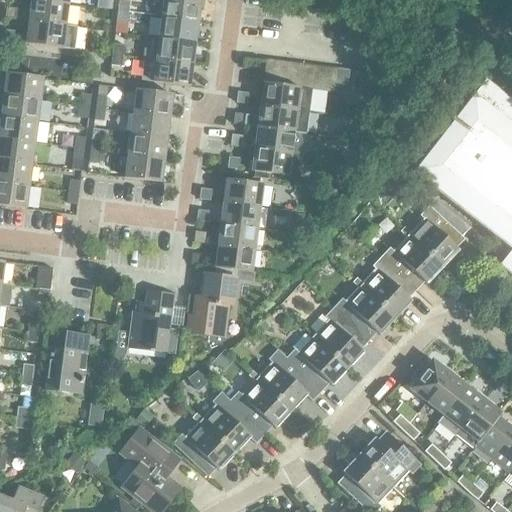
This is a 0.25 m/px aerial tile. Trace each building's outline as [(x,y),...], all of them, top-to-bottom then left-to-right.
[(30,0),(27,21),(65,26),(67,6),(30,0)] [(160,17),(197,22),(200,0),(197,0),(162,0),(161,9),(155,9),(154,16),(160,17)] [(117,1),(116,12),(127,13),(128,3),(117,1)] [(4,18),(14,19),(16,9),(6,8),(4,18)] [(127,13),(116,12),(115,22),(126,24),(127,13)] [(160,17),(157,39),(194,44),(197,22),(160,17)] [(65,26),(27,21),(24,44),(62,49),(62,48),(74,50),(77,27),(65,26)] [(2,30),(1,41),(11,42),(13,31),(2,30)] [(143,58),(143,59),(191,65),(194,44),(157,39),(155,60),(143,58)] [(112,44),(111,55),(121,56),(123,46),(112,44)] [(121,56),(111,55),(109,65),(120,67),(121,56)] [(191,65),(143,59),(140,81),(152,82),(188,87),(191,65)] [(264,60),(261,84),(273,86),(277,62),(264,60)] [(288,63),(277,62),(273,86),(286,87),(288,63)] [(301,65),(288,63),(286,87),(298,89),(301,65)] [(261,84),(258,106),(308,113),(311,90),(310,90),(312,66),(301,65),(298,89),(286,87),(273,86),(261,84)] [(310,90),(311,90),(321,92),(324,68),(312,66),(310,90)] [(324,68),(321,92),(333,93),(336,69),(324,68)] [(336,69),(333,93),(345,95),(348,71),(336,69)] [(5,74),(2,97),(39,101),(41,79),(5,74)] [(511,100),(483,78),(410,173),(510,251),(507,253),(506,253),(497,265),(511,276),(511,100)] [(96,96),(94,108),(104,110),(105,97),(108,87),(98,86),(96,96)] [(134,91),(131,113),(169,117),(172,95),(134,91)] [(235,103),(245,105),(246,94),(237,92),(235,103)] [(81,95),(80,107),(89,108),(90,96),(81,95)] [(2,97),(0,110),(0,118),(36,123),(39,101),(2,97)] [(305,134),(308,113),(258,106),(257,117),(244,115),(242,126),(256,127),(305,134)] [(89,108),(80,107),(78,118),(87,119),(89,108)] [(104,110),(94,108),(93,120),(102,122),(104,110)] [(131,113),(128,135),(166,139),(169,117),(131,113)] [(232,124),(242,126),(244,115),(234,113),(232,124)] [(0,118),(0,140),(33,144),(36,123),(0,118)] [(256,127),(253,149),(304,156),(307,134),(305,134),(256,127)] [(128,135),(126,156),(163,161),(166,139),(128,135)] [(229,146),(239,147),(241,137),(231,135),(229,146)] [(76,137),(74,149),(83,150),(85,138),(76,137)] [(90,139),(88,151),(98,152),(100,140),(90,139)] [(0,140),(0,160),(30,164),(33,144),(0,140)] [(83,150),(74,149),(73,161),(82,162),(83,150)] [(304,156),(253,149),(250,171),(285,176),(285,177),(297,182),(302,167),(304,156)] [(98,152),(88,151),(86,163),(96,164),(98,152)] [(163,161),(126,156),(123,178),(160,183),(163,161)] [(227,169),(236,170),(238,159),(228,158),(227,169)] [(0,160),(0,183),(27,187),(30,164),(0,160)] [(70,180),(68,192),(77,193),(79,181),(70,180)] [(225,180),(222,202),(259,207),(262,185),(225,180)] [(27,187),(0,183),(0,206),(24,210),(27,187)] [(198,199),(208,201),(210,191),(200,189),(198,199)] [(77,193),(68,192),(67,204),(76,205),(77,193)] [(222,202),(219,224),(256,229),(259,207),(222,202)] [(404,228),(401,230),(442,268),(458,251),(455,248),(463,239),(428,206),(418,216),(422,219),(409,233),(404,228)] [(196,221),(206,222),(207,211),(197,210),(196,221)] [(219,224),(217,246),(253,250),(256,229),(219,224)] [(388,248),(380,257),(415,291),(423,282),(426,285),(442,268),(401,230),(400,232),(405,237),(392,251),(388,248)] [(193,243),(203,244),(204,233),(194,232),(193,243)] [(253,250),(217,246),(214,268),(240,271),(239,280),(250,282),(251,273),(253,250)] [(190,265),(200,267),(202,255),(191,254),(190,265)] [(356,278),(354,281),(394,319),(410,302),(407,299),(415,291),(380,257),(371,267),(374,270),(362,284),(356,278)] [(35,289),(39,289),(49,290),(52,269),(38,267),(35,289)] [(231,306),(234,279),(204,275),(201,298),(195,297),(190,334),(221,338),(226,305),(231,306)] [(341,299),(332,308),(368,341),(375,333),(378,336),(394,319),(354,281),(352,283),(357,288),(344,302),(341,299)] [(49,290),(39,289),(37,300),(47,302),(49,290)] [(143,307),(131,305),(126,350),(166,355),(174,295),(145,291),(143,307)] [(327,321),(312,337),(347,370),(363,352),(360,350),(368,341),(332,308),(323,317),(327,321)] [(255,328),(262,335),(270,327),(263,320),(255,328)] [(28,322),(26,332),(37,334),(38,323),(28,322)] [(37,334),(26,332),(25,343),(35,344),(37,334)] [(49,347),(44,391),(80,396),(87,336),(64,333),(62,349),(49,347)] [(293,350),(285,358),(285,359),(320,392),(328,384),(331,387),(347,370),(312,337),(297,353),(293,350)] [(252,371),(250,374),(290,412),(305,396),(311,402),(320,392),(285,359),(285,358),(276,350),(267,360),(271,363),(258,377),(252,371)] [(408,389),(425,403),(448,373),(431,360),(408,389)] [(22,365),(21,376),(31,377),(32,366),(22,365)] [(425,403),(442,415),(443,416),(465,386),(448,373),(425,403)] [(237,392),(229,401),(228,401),(264,435),(271,426),(274,429),(290,412),(250,374),(248,376),(254,381),(240,396),(237,392)] [(31,377),(21,376),(19,386),(29,388),(31,377)] [(454,437),(455,435),(482,400),(465,386),(443,416),(442,415),(436,423),(454,437)] [(195,414),(193,416),(234,455),(249,439),(255,444),(264,435),(228,401),(229,401),(220,393),(211,403),(214,406),(201,420),(195,414)] [(473,447),(496,417),(499,413),(482,400),(455,435),(472,448),(473,447)] [(16,408),(15,418),(25,419),(27,409),(16,408)] [(392,422),(402,432),(408,424),(398,415),(392,422)] [(234,455),(193,416),(192,418),(197,424),(184,438),(181,435),(171,445),(207,478),(215,469),(218,472),(234,455)] [(473,447),(490,460),(511,431),(511,429),(496,417),(473,447)] [(25,419),(15,418),(13,428),(24,430),(25,419)] [(408,424),(402,432),(412,441),(419,434),(408,424)] [(122,487),(153,511),(160,511),(178,489),(163,478),(177,461),(139,431),(119,456),(136,469),(122,487)] [(511,431),(490,460),(507,473),(511,467),(511,431)] [(373,438),(357,455),(392,488),(407,472),(411,475),(420,465),(384,432),(376,441),(373,438)] [(423,452),(433,461),(440,454),(430,444),(423,452)] [(76,475),(87,463),(74,452),(64,464),(76,475)] [(440,454),(433,461),(443,471),(450,463),(440,454)] [(392,488),(357,455),(341,472),(344,475),(336,484),(366,511),(375,511),(381,507),(377,504),(392,488)] [(455,482),(465,491),(472,484),(462,474),(455,482)] [(439,488),(446,494),(453,488),(446,481),(439,488)] [(472,484),(465,491),(470,495),(476,500),(482,493),(476,488),(472,484)] [(0,511),(35,511),(41,498),(17,488),(11,502),(0,497),(0,511)] [(489,510),(491,511),(504,511),(506,511),(495,502),(489,510)] [(130,511),(119,503),(112,511),(130,511)]
